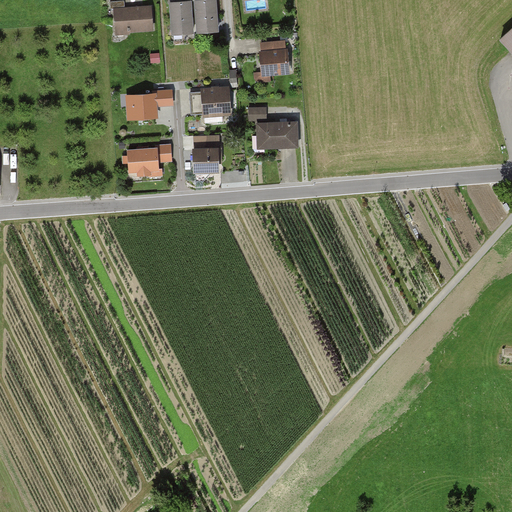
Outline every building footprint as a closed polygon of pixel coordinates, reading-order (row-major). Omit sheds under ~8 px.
[(182,0),(167,0),(168,3),(171,3),(173,29),(180,29),(182,30),(182,33),(193,32),(191,1),(183,1),(182,0)] [(199,0),(196,0),(198,32),(209,31),(209,28),(211,26),(218,25),(215,0),(199,0)] [(124,1),(110,2),(111,9),(115,8),(117,31),(153,29),(151,7),(125,9),(124,1)] [(511,31),(502,41),(511,51),(511,31)] [(263,53),(261,54),(263,73),(257,73),(258,83),(274,81),(273,74),(291,73),(289,52),(286,52),(285,42),(262,44),(263,53)] [(228,89),(203,91),(203,92),(190,93),(192,114),(205,113),(205,114),(230,112),(228,89)] [(154,94),(132,96),(133,107),(128,108),(129,119),(156,117),(155,106),(173,104),(172,90),(154,92),(154,94)] [(267,105),(248,106),(249,119),(267,118),(267,105)] [(298,147),(297,120),(256,122),(257,149),(298,147)] [(217,135),(194,136),(196,180),(204,180),(210,173),(210,171),(219,170),(218,159),(221,158),(220,148),(217,148),(217,135)] [(156,148),(128,150),(129,155),(124,156),(124,163),(129,163),(130,171),(139,170),(139,174),(149,173),(149,169),(159,168),(158,161),(172,160),(171,145),(156,146),(156,148)]
